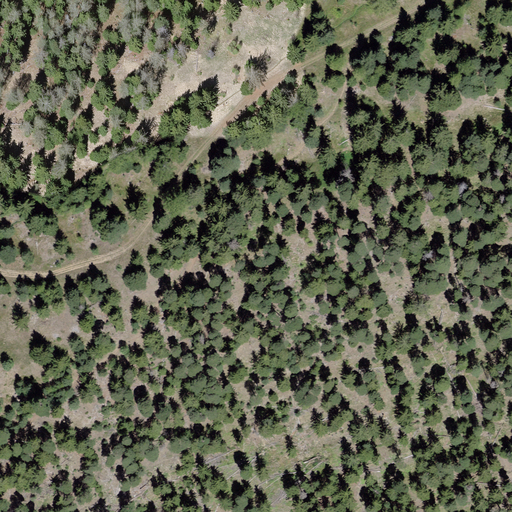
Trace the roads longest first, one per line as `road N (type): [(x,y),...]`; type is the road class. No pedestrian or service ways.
road 1 (track): [(0,272),(57,272),(114,254),(205,144),(258,95)]
road 2 (track): [(423,0),(258,95)]
